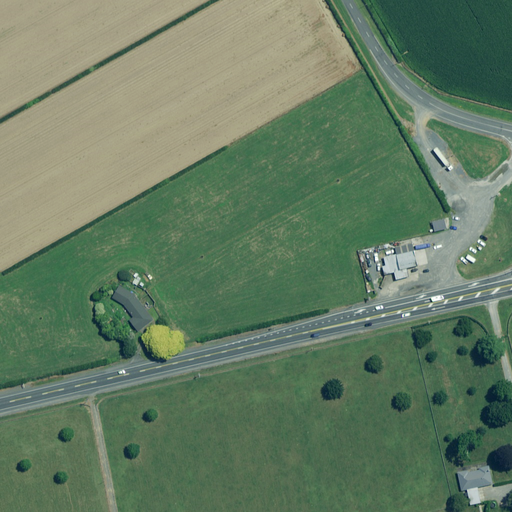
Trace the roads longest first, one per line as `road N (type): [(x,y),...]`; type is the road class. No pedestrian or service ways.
road 1 (trunk): [(308,331),(0,403)]
road 2 (unclassified): [(511,132),(421,98),(386,64),(347,0)]
road 3 (trunk): [(308,331),(352,307),(511,270)]
road 4 (trunk): [(511,284),(308,331)]
